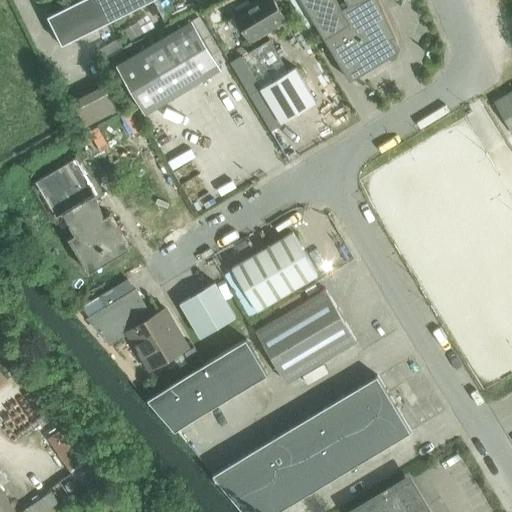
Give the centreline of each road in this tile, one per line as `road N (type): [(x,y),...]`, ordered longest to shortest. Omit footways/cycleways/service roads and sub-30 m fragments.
road 1 (unclassified): [(511,481),(324,166)]
road 2 (unclassified): [(324,166),(478,75),(447,0)]
road 3 (unknown): [(416,320),(208,434)]
road 4 (unclassified): [(162,262),(324,166)]
